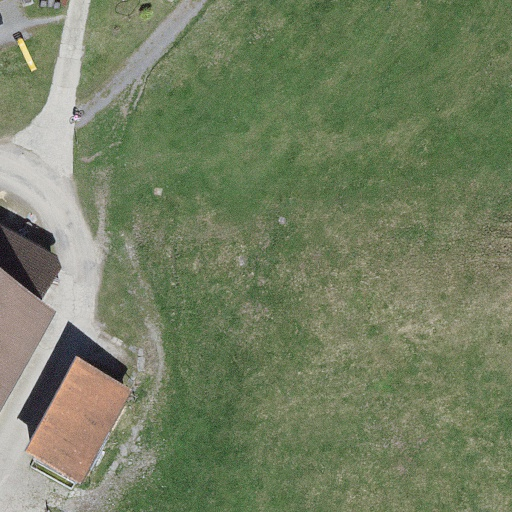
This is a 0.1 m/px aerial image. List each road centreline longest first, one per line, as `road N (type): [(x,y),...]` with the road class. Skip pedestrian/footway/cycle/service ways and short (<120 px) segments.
road 1 (residential): [(0,172),(65,204),(90,284),(33,424),(0,481)]
road 2 (track): [(10,173),(128,80),(197,0)]
